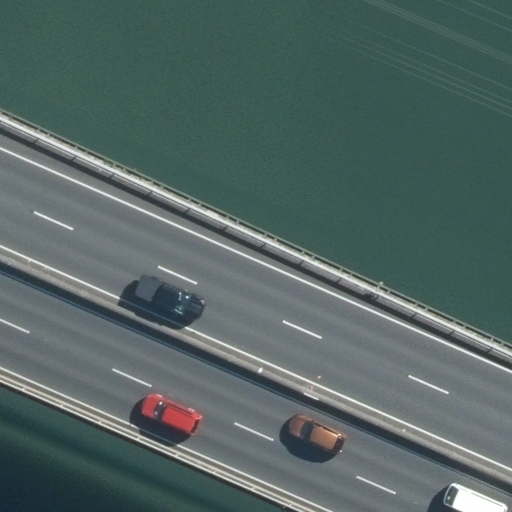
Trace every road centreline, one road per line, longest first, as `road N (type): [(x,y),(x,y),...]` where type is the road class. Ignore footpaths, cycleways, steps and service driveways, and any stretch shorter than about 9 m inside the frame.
road 1 (primary): [(0,187),(511,411)]
road 2 (primary): [(446,511),(0,316)]
